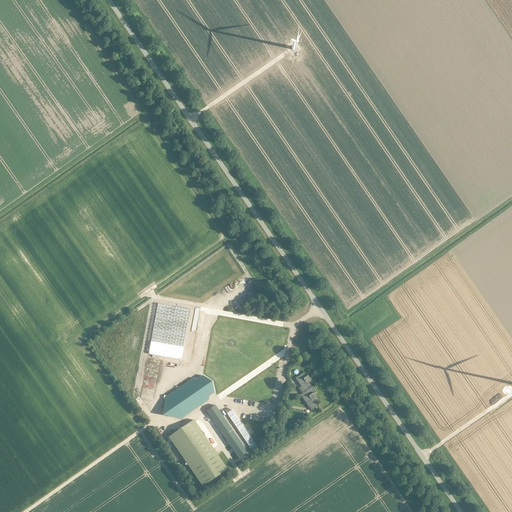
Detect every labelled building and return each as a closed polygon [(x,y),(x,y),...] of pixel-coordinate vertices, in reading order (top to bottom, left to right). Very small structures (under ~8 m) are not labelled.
[(158,303),(149,354),(181,360),(190,310),(158,303)] [(195,332),(200,308),(196,308),(191,331),(195,332)] [(239,321),(219,317),(218,325),(212,324),(202,376),(197,380),(198,381),(196,382),(193,379),(168,396),(167,398),(166,397),(164,410),(165,410),(169,415),(168,417),(181,419),(181,418),(183,418),(208,400),(205,395),(207,394),(209,396),(214,393),(266,402),(267,397),(275,398),(279,378),(234,370),(234,369),(232,366),(231,366),(239,321)] [(319,369),(315,369),(314,361),(309,362),(311,375),(320,374),(319,369)] [(304,373),(298,377),(301,382),(299,384),(301,387),(299,388),(303,394),(313,387),(309,382),(311,380),(307,375),(306,376),(304,373)] [(309,405),(312,410),(313,410),(319,406),(314,399),(317,398),(314,394),(316,393),(313,387),(303,394),(306,398),(304,400),(308,406),(309,405)] [(141,397),(136,400),(147,416),(152,413),(141,397)] [(215,404),(207,411),(241,461),(249,455),(215,404)] [(230,411),(227,413),(253,451),(258,447),(231,410),(230,411)] [(169,437),(203,487),(228,470),(193,420),(169,437)]
